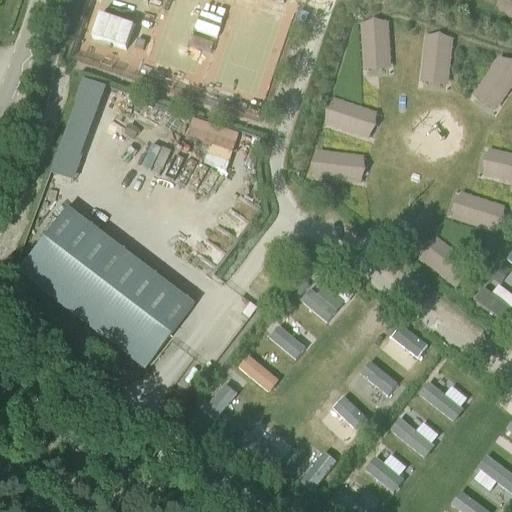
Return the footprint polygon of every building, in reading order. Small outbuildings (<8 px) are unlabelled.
[(357,22),(358,72),(387,71),(385,21),(357,22)] [(417,84),(445,85),(447,38),(419,37),(417,84)] [(491,113),(511,81),(511,68),(493,57),(467,98),(491,113)] [(83,81),(75,105),(96,113),(105,89),(83,81)] [(318,125),(364,141),(374,114),(327,98),(318,125)] [(180,138),(228,155),(235,135),(187,118),(180,138)] [(511,156),(482,148),(474,175),(511,186),(511,156)] [(309,154),(308,182),(358,184),(359,156),(309,154)] [(453,191),(444,219),(495,236),(504,208),(453,191)] [(192,309),(64,212),(15,276),(143,373),(192,309)] [(511,246),(503,262),(511,266),(511,246)] [(318,275),(294,301),(321,325),(345,300),(318,275)] [(488,298),(511,313),(511,297),(496,287),(488,298)] [(290,320),(279,331),(269,322),(260,332),(291,361),(311,340),(290,320)] [(397,322),(374,347),(402,374),(425,349),(397,322)] [(270,395),(279,380),(244,357),(234,372),(270,395)] [(380,408),(396,382),(361,360),(345,385),(380,408)] [(417,396),(447,420),(469,394),(438,369),(417,396)] [(299,442),(256,409),(264,398),(231,372),(197,415),(274,474),(299,442)] [(349,443),(365,421),(334,399),(318,421),(349,443)] [(418,437),(425,427),(406,413),(392,434),(420,454),(427,443),(418,437)] [(58,438),(79,454),(89,442),(67,426),(58,438)] [(511,449),(511,427),(502,441),(511,449)] [(294,481),(315,495),(336,463),(316,449),(294,481)] [(390,495),(406,475),(384,456),(376,467),(369,462),(361,471),(390,495)] [(511,475),(482,458),(468,481),(489,494),(492,489),(510,500),(511,495),(511,475)] [(327,511),(381,511),(388,503),(347,476),(325,511),(327,511)] [(482,511),(460,495),(447,511),(482,511)]
